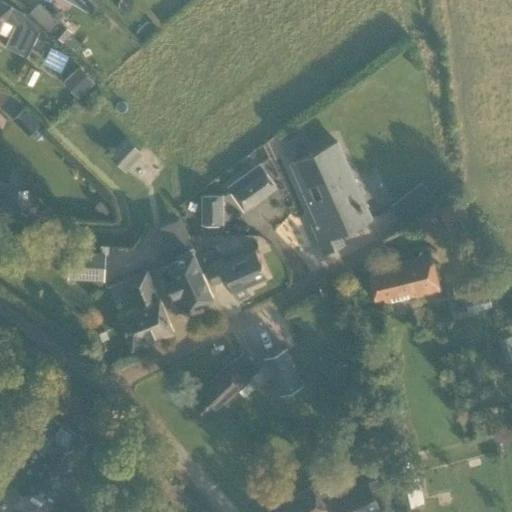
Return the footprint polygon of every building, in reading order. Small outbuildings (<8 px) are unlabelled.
[(0,0),(0,25),(3,20),(13,25),(4,45),(26,56),(38,31),(21,11),(0,0)] [(63,41),(72,31),(62,22),(53,32),(63,41)] [(70,53),(53,43),(44,60),(61,69),(70,53)] [(79,65),(63,81),(78,97),(94,81),(79,65)] [(39,124),(22,107),(12,118),(29,135),(39,124)] [(305,148),(300,135),(283,143),(289,156),(305,148)] [(122,166),(139,148),(125,136),(109,153),(122,166)] [(372,217),(338,142),(291,163),(318,222),(313,224),(325,252),(344,243),(339,232),(372,217)] [(277,186),(261,164),(229,186),(245,208),(277,186)] [(426,179),(394,201),(404,217),(437,195),(426,179)] [(7,198),(0,198),(0,218),(27,219),(27,189),(7,188),(7,198)] [(202,194),(202,223),(222,223),(222,194),(202,194)] [(463,194),(441,206),(453,227),(474,216),(463,194)] [(171,243),(194,233),(185,213),(163,223),(171,243)] [(214,297),(188,236),(158,249),(156,254),(180,311),(214,297)] [(200,252),(203,260),(216,255),(212,247),(200,252)] [(68,278),(104,280),(106,250),(69,249),(68,278)] [(269,278),(256,249),(227,261),(224,254),(205,262),(214,283),(227,277),(237,300),(251,294),(248,287),(269,278)] [(440,289),(431,254),(389,265),(391,271),(370,276),(376,299),(384,297),(386,303),(440,289)] [(159,298),(148,270),(127,279),(138,306),(119,314),(132,348),(175,330),(161,297),(159,298)] [(508,286),(504,270),(453,281),(456,298),(508,286)] [(285,347),(263,357),(264,358),(280,393),(284,391),(295,386),(302,383),(285,347)] [(224,402),(249,379),(249,378),(260,367),(244,350),(232,361),(232,360),(203,387),(204,389),(193,400),(196,403),(197,404),(197,407),(200,411),(203,411),(207,415),(222,401),(224,402)] [(49,507),(88,440),(45,414),(30,439),(20,433),(4,460),(15,467),(2,489),(19,499),(23,493),(49,507)] [(394,479),(414,474),(410,455),(389,460),(394,479)] [(324,485),(315,490),(314,488),(283,505),(286,511),(283,511),(327,511),(321,500),(354,482),(344,463),(320,477),(324,485)] [(400,507),(421,502),(417,488),(414,474),(394,479),(397,493),(400,507)] [(376,511),(383,509),(369,483),(333,501),(338,511),(376,511)]
